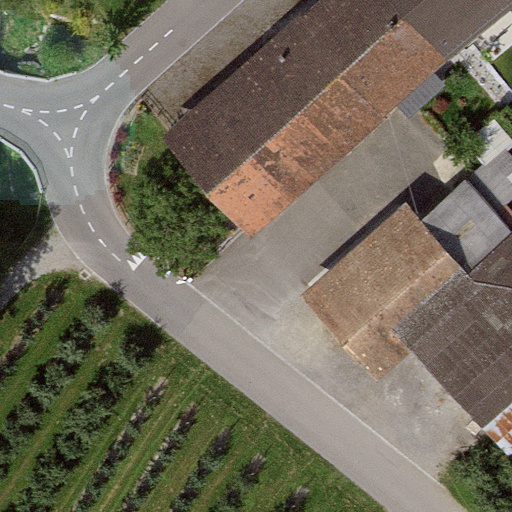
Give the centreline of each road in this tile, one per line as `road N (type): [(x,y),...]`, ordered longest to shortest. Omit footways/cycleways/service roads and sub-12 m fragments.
road 1 (unclassified): [(69,132),(98,240),(440,511)]
road 2 (residential): [(205,0),(69,132)]
